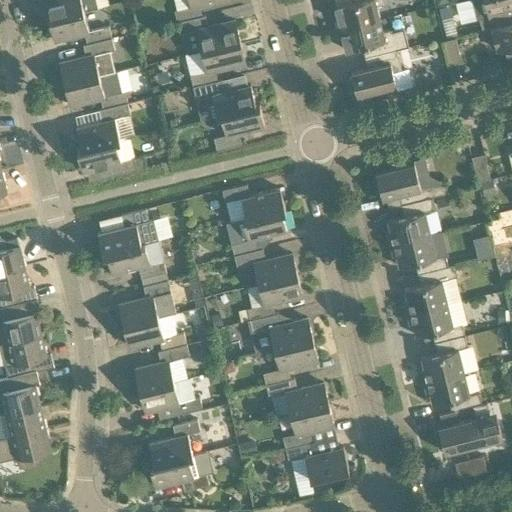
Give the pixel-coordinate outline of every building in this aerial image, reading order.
[(44,0),(49,20),(83,11),(97,7),(94,0),(44,0)] [(188,0),(190,7),(174,11),(176,23),(201,17),(199,6),(222,0),(188,0)] [(337,30),(379,20),(376,7),(385,5),(383,0),(354,0),(356,2),(334,8),(336,15),(333,15),(337,30)] [(511,11),(511,0),(471,0),(477,20),(479,19),(482,32),(492,29),(508,25),(505,13),(511,11)] [(88,32),(83,11),(49,20),(54,41),(84,33),(86,45),(111,39),(108,27),(88,32)] [(200,50),(201,51),(240,42),(234,21),(208,28),(205,16),(201,17),(176,23),(179,35),(182,34),(186,54),(200,50)] [(446,39),(457,37),(453,18),(442,21),(446,39)] [(382,32),(379,20),(337,30),(340,45),(343,44),(345,51),(366,46),(369,57),(396,50),(396,51),(408,48),(403,30),(392,33),(391,30),(382,32)] [(497,51),(505,49),(507,60),(511,58),(511,24),(508,25),(492,29),(497,51)] [(65,84),(117,72),(116,71),(114,72),(109,52),(114,50),(111,39),(86,45),(82,45),(85,57),(60,63),(65,84)] [(450,65),(461,62),(455,39),(443,42),(450,67),(451,66),(450,65)] [(240,42),(201,51),(206,72),(189,76),(192,88),(217,82),(217,81),(214,70),(245,63),(240,42)] [(369,57),(372,68),(350,73),(351,78),(349,79),(352,92),(355,91),(356,96),(395,86),(392,73),(401,71),(396,51),(396,50),(369,57)] [(122,92),(117,72),(65,84),(70,105),(99,98),(102,109),(127,103),(124,92),(122,92)] [(216,116),(259,106),(259,105),(255,106),(250,86),(224,92),(221,80),(217,81),(217,82),(192,88),(195,99),(211,95),(216,116)] [(77,150),(119,140),(114,119),(130,115),(127,103),(102,109),(98,110),(101,122),(76,128),(80,148),(77,149),(77,150)] [(264,127),(259,106),(216,116),(217,117),(220,116),(225,136),(213,139),(216,151),(241,144),(238,133),(264,127)] [(120,140),(119,140),(77,150),(82,171),(108,165),(111,176),(145,168),(142,156),(121,161),(116,141),(120,140)] [(478,182),(490,179),(484,155),(473,158),(473,157),(471,157),(478,182)] [(392,208),(405,205),(431,198),(436,197),(448,194),(445,182),(420,188),(413,164),(375,173),(376,179),(373,179),(377,194),(380,194),(381,199),(389,197),(392,208)] [(496,191),(494,179),(483,182),(485,193),(496,191)] [(285,210),(282,200),(280,188),(249,196),(246,184),(221,190),(224,202),(241,198),(245,218),(246,219),(281,210),(281,211),(285,210)] [(448,194),(436,197),(439,207),(450,204),(448,194)] [(431,198),(405,205),(408,216),(387,221),(389,232),(386,233),(389,245),(430,235),(424,212),(434,210),(431,198)] [(97,233),(102,254),(145,243),(158,239),(153,218),(148,220),(145,209),(121,215),(123,227),(97,233)] [(229,222),(229,223),(234,243),(231,244),(233,256),(258,250),(255,238),(286,231),(283,219),(281,211),(281,210),(246,219),(245,218),(229,222)] [(448,267),(447,267),(445,255),(448,255),(442,232),(430,235),(389,245),(392,257),(395,256),(398,267),(419,262),(422,273),(448,267)] [(495,255),(490,235),(474,239),(479,259),(495,255)] [(0,272),(24,267),(17,238),(6,241),(0,237),(0,272)] [(141,279),(142,283),(167,277),(166,273),(163,261),(150,264),(145,243),(102,254),(106,253),(111,274),(138,267),(141,279)] [(253,264),(258,284),(297,275),(291,254),(265,260),(262,249),(258,250),(233,256),(236,268),(253,264)] [(406,314),(447,303),(441,281),(457,277),(454,265),(447,267),(448,267),(422,273),(425,285),(404,290),(406,301),(403,301),(406,314)] [(24,267),(0,272),(0,308),(37,299),(34,286),(29,287),(24,267)] [(246,309),(249,319),(247,320),(247,321),(274,315),(274,314),(271,303),(302,296),(297,275),(258,284),(263,305),(246,309)] [(171,292),(168,280),(167,277),(142,283),(143,287),(146,298),(119,305),(124,326),(158,316),(175,312),(171,292)] [(37,299),(0,308),(0,322),(1,322),(6,343),(41,334),(36,314),(40,313),(37,299)] [(436,331),(439,342),(464,336),(461,324),(452,326),(447,303),(406,314),(409,326),(412,325),(415,336),(436,331)] [(241,322),(247,320),(249,319),(246,309),(238,311),(241,322)] [(215,326),(223,324),(221,313),(213,315),(215,326)] [(255,353),(273,349),(312,339),(307,318),(281,325),(278,313),(274,314),(274,315),(247,321),(255,353)] [(163,338),(158,316),(124,326),(129,347),(158,339),(161,351),(186,345),(183,333),(163,338)] [(4,365),(8,377),(8,378),(36,371),(36,372),(54,367),(50,353),(46,354),(41,334),(6,343),(11,363),(4,365)] [(464,336),(439,342),(441,353),(420,358),(423,369),(420,370),(423,382),(464,372),(458,350),(467,347),(464,336)] [(312,339),(273,349),(279,369),(262,373),(265,385),(290,379),(287,368),(317,360),(312,339)] [(140,390),(174,382),(169,361),(189,356),(186,345),(161,351),(157,352),(160,363),(134,369),(140,390)] [(39,385),(36,372),(36,371),(8,378),(8,377),(0,379),(0,394),(5,414),(40,406),(35,386),(39,385)] [(222,382),(219,371),(207,374),(210,385),(222,382)] [(464,372),(423,382),(426,395),(429,394),(432,405),(453,400),(455,410),(435,415),(435,416),(481,405),(478,393),(469,395),(464,372)] [(145,411),(174,404),(177,416),(202,410),(199,398),(194,399),(189,378),(174,382),(140,390),(145,411)] [(289,413),(328,404),(323,383),(297,390),(294,378),(290,379),(265,385),(268,397),(284,393),(289,413)] [(496,413),(489,415),(486,403),(481,405),(435,416),(439,415),(442,426),(437,427),(438,432),(435,433),(439,448),(442,447),(443,453),(502,438),(496,413)] [(328,404),(289,413),(294,434),(282,437),(285,449),(310,443),(314,442),(311,431),(333,425),(328,404)] [(40,406),(5,414),(11,436),(45,428),(40,406)] [(150,448),(151,455),(153,464),(149,465),(150,465),(192,455),(187,434),(200,431),(197,419),(172,425),(175,437),(148,443),(150,448)] [(0,461),(16,458),(18,464),(18,465),(25,469),(37,466),(41,460),(39,452),(50,450),(45,428),(11,436),(0,438),(0,461)] [(244,455),(257,452),(254,441),(241,444),(244,455)] [(288,461),(304,457),(309,478),(348,468),(343,447),(312,454),(310,443),(285,449),(288,461)] [(192,455),(150,465),(155,486),(181,480),(184,491),(209,485),(206,473),(214,471),(209,451),(192,455)] [(286,460),(284,451),(268,454),(270,464),(286,460)] [(484,471),(480,456),(455,463),(461,477),(484,471)]
